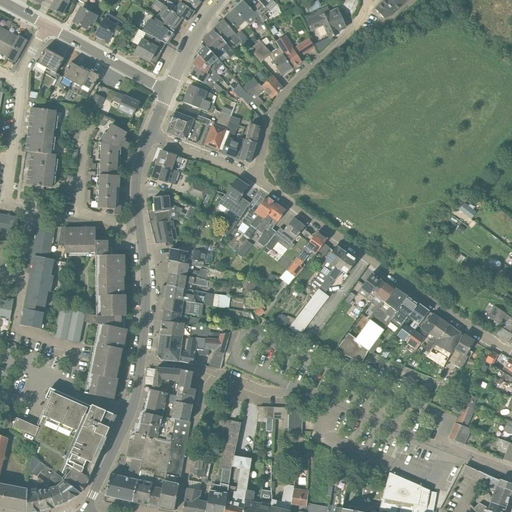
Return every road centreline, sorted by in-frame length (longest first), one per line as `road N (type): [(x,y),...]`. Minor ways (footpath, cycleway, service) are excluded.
road 1 (residential): [(255,178),(511,355)]
road 2 (residential): [(141,361),(145,274),(135,180),(152,132)]
road 3 (residential): [(255,178),(270,115),(351,30),(365,0)]
road 4 (residential): [(25,252),(28,208),(7,204),(18,82)]
road 5 (residential): [(141,361),(259,389),(302,388)]
road 6 (residential): [(86,511),(130,413),(141,361)]
road 7 (residential): [(47,27),(169,94)]
